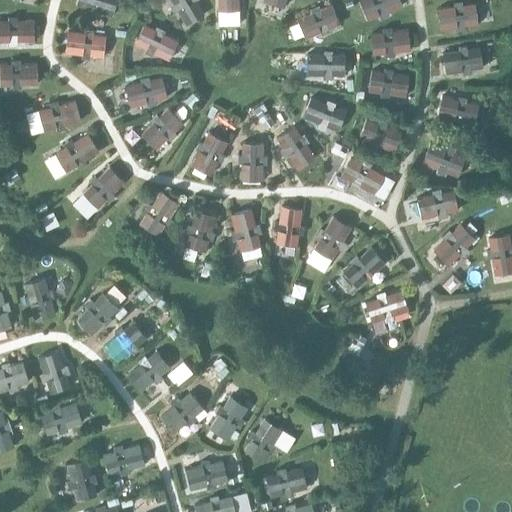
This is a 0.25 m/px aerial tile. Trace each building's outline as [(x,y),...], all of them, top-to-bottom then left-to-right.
[(77,0),(76,6),(88,10),(87,13),(95,16),(96,12),(112,17),(117,0),(77,0)] [(170,0),(174,5),(170,7),(175,14),(178,12),(186,26),(204,16),(196,2),(198,0),(170,0)] [(218,0),(218,12),(239,11),(238,0),(218,0)] [(264,0),(264,2),(284,8),(286,0),(264,0)] [(364,0),(360,2),(368,21),(379,16),(381,20),(389,17),(387,13),(402,7),(399,0),(364,0)] [(440,30),(456,28),(457,32),(466,31),(465,27),(478,25),(475,4),(462,6),(462,2),(453,3),(454,7),(437,9),(440,30)] [(297,20),(305,40),(320,33),(322,37),(330,33),(329,30),(340,25),(332,6),(320,11),(319,7),(311,11),(312,14),(297,20)] [(0,42),(9,43),(9,47),(18,46),(18,42),(34,42),(34,21),(17,22),(17,18),(8,18),(8,22),(0,22),(0,42)] [(218,38),(233,37),(232,24),(218,25),(218,38)] [(135,44),(146,50),(145,53),(152,57),(154,54),(169,61),(178,42),(163,35),(165,32),(157,28),(155,31),(144,25),(135,44)] [(373,55),(385,54),(385,58),(394,57),(394,53),(410,51),(408,30),(391,32),(391,28),(382,29),(383,33),(370,35),(373,55)] [(65,53),(78,55),(77,59),(86,60),(87,56),(103,58),(105,37),(89,35),(89,31),(81,30),(80,34),(68,33),(65,53)] [(446,75),(462,72),(462,76),(471,75),(471,71),(483,69),(480,48),(467,50),(467,46),(458,48),(459,51),(442,54),(446,75)] [(306,76),(323,76),(323,80),(332,80),(332,77),(344,77),(345,56),(332,56),(332,52),(323,52),(323,55),(307,55),(306,76)] [(0,86),(12,86),(12,90),(21,90),(21,86),(37,85),(37,64),(20,65),(20,61),(11,61),(11,65),(0,65),(0,86)] [(368,92),(381,94),(380,98),(389,99),(390,95),(406,97),(409,77),(392,74),(393,70),(384,69),(384,73),(371,71),(368,92)] [(169,77),(171,89),(186,87),(184,74),(169,77)] [(125,88),(131,108),(147,104),(148,108),(156,105),(155,102),(167,98),(162,78),(150,81),(149,78),(140,80),(141,84),(125,88)] [(437,117),(453,121),(452,125),(461,127),(462,123),(474,126),(478,105),(466,102),(467,99),(459,97),(458,101),(442,97),(437,117)] [(401,107),(411,116),(419,106),(408,98),(401,107)] [(315,123),(313,126),(322,129),(323,126),(338,132),(346,112),(330,106),(332,103),(324,99),(322,103),(311,99),(303,118),(315,123)] [(44,132),(56,128),(57,132),(66,130),(65,126),(80,122),(75,102),(59,106),(58,102),(50,105),(51,108),(39,112),(44,132)] [(225,129),(232,114),(208,103),(202,118),(225,129)] [(141,135),(156,150),(168,139),(170,142),(177,135),(174,133),(183,124),(168,109),(159,118),(156,115),(150,121),(153,124),(141,135)] [(359,139),(370,144),(369,147),(377,150),(379,147),(394,153),(401,133),(386,127),(387,124),(379,120),(378,124),(366,120),(359,139)] [(283,149),(280,151),(285,158),(288,156),(297,170),(315,158),(306,145),(309,143),(304,135),(301,137),(294,127),(277,138),(283,149)] [(203,144),(200,142),(195,150),(199,152),(191,166),(210,176),(217,161),(221,163),(225,155),(221,153),(227,142),(209,133),(203,144)] [(56,155),(66,172),(77,166),(79,169),(87,165),(85,161),(99,153),(88,135),(74,144),(72,140),(64,145),(66,148),(56,155)] [(242,156),(238,156),(238,165),(242,165),(241,181),(262,182),(262,165),(266,165),(267,157),(263,156),(263,144),(242,143),(242,156)] [(437,169),(436,173),(444,176),(446,173),(457,177),(465,158),(453,153),(455,150),(446,146),(445,150),(430,144),(422,163),(437,169)] [(341,177),(352,182),(350,186),(357,190),(359,187),(374,195),(384,176),(369,168),(371,165),(363,161),(361,164),(351,158),(341,177)] [(83,194),(97,209),(106,200),(109,203),(115,197),(112,194),(124,182),(109,168),(98,179),(95,176),(89,183),(91,185),(83,194)] [(416,199),(421,220),(437,216),(438,220),(447,218),(446,214),(458,211),(453,191),(441,194),(440,190),(432,192),(432,196),(416,199)] [(140,224),(157,236),(164,225),(167,228),(172,220),(169,218),(178,205),(161,193),(152,206),(149,204),(144,212),(147,214),(140,224)] [(279,223),(275,223),(274,231),(278,232),(276,244),(297,247),(298,235),(302,235),(303,227),(299,226),(302,210),(281,207),(279,223)] [(235,231),(231,232),(233,241),(237,240),(240,252),(260,247),(257,235),(261,234),(259,225),(255,226),(251,210),(231,216),(235,231)] [(191,226),(188,225),(185,234),(189,235),(185,247),(205,253),(209,241),(212,242),(215,233),(211,232),(216,217),(196,211),(191,226)] [(343,242),(351,228),(333,217),(325,231),(321,229),(317,237),(320,239),(314,250),(332,260),(338,249),(341,251),(346,244),(343,242)] [(451,234),(449,231),(442,237),(445,240),(433,251),(448,266),(460,255),(463,257),(469,251),(466,248),(475,240),(460,225),(451,234)] [(491,251),(487,251),(488,260),(492,259),(495,275),(511,272),(511,246),(511,247),(509,235),(489,238),(491,251)] [(343,273),(357,289),(366,280),(369,283),(375,277),(373,275),(385,264),(371,248),(359,259),(356,256),(350,262),(352,265),(343,273)] [(27,306),(30,305),(35,321),(55,315),(50,299),(54,298),(52,290),(48,291),(44,279),(24,285),(28,297),(24,298),(27,306)] [(0,330),(11,328),(7,312),(10,311),(8,302),(4,304),(1,292),(0,291),(0,330)] [(365,303),(372,323),(384,319),(385,323),(393,320),(392,316),(408,311),(401,291),(386,296),(384,293),(376,295),(377,299),(365,303)] [(77,321),(92,336),(103,324),(106,327),(112,320),(109,317),(118,309),(103,294),(94,303),(91,300),(85,307),(88,309),(77,321)] [(104,347),(117,363),(130,352),(133,355),(139,350),(137,347),(147,339),(133,323),(124,331),(121,328),(115,333),(117,336),(104,347)] [(44,374),(40,375),(43,383),(46,382),(50,394),(70,387),(66,375),(70,374),(67,366),(63,367),(58,351),(38,358),(44,374)] [(127,375),(141,392),(153,381),(156,384),(163,379),(160,376),(170,368),(157,352),(147,359),(145,356),(138,362),(140,365),(127,375)] [(0,369),(0,391),(8,389),(10,393),(18,390),(17,387),(29,383),(23,363),(11,367),(9,363),(1,366),(2,369),(0,369)] [(190,382),(202,394),(219,378),(208,366),(190,382)] [(161,417),(174,433),(187,423),(189,426),(196,420),(194,417),(203,409),(190,393),(180,401),(178,398),(171,403),(173,406),(161,417)] [(213,416),(216,418),(210,429),(227,440),(234,430),(237,432),(242,424),(239,422),(248,408),(230,397),(221,411),(218,409),(213,416)] [(40,415),(46,435),(62,430),(63,433),(71,430),(70,427),(82,423),(75,403),(63,407),(62,403),(54,406),(55,410),(40,415)] [(0,451),(13,447),(8,432),(12,430),(9,422),(5,423),(1,411),(0,411),(0,451)] [(245,451),(262,463),(269,452),(272,454),(277,447),(274,445),(282,431),(265,420),(256,433),(253,431),(248,439),(251,441),(245,451)] [(108,475),(120,472),(121,476),(130,474),(129,470),(145,466),(139,445),(123,450),(122,446),(114,448),(115,452),(103,455),(108,475)] [(71,481),(67,482),(69,491),(73,490),(76,502),(96,496),(93,484),(97,483),(95,475),(91,476),(87,460),(67,465),(71,481)] [(185,470),(191,491),(206,486),(207,490),(216,488),(215,484),(227,481),(222,461),(210,464),(209,460),(200,463),(201,466),(185,470)] [(270,498),(283,495),(283,499),(292,497),(291,493),(307,489),(302,469),(286,473),(285,469),(276,471),(277,475),(265,478),(270,498)] [(194,506),(195,511),(234,511),(231,497),(219,500),(218,496),(209,498),(210,502),(194,506)]
